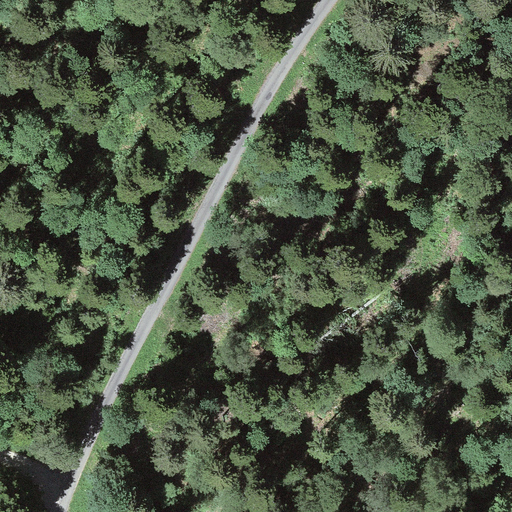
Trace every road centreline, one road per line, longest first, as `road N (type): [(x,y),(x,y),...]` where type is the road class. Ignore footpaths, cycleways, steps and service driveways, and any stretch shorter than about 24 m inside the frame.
road 1 (track): [(61,511),(188,246),(295,49),(332,0)]
road 2 (track): [(503,511),(400,111)]
